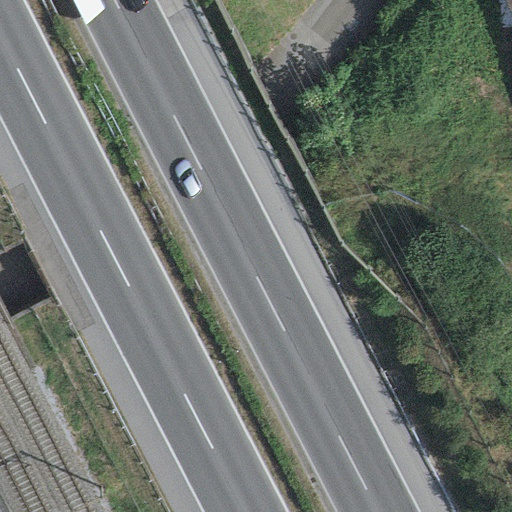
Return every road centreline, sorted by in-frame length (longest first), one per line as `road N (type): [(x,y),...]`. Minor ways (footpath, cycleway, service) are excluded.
road 1 (motorway): [(383,511),(121,0)]
road 2 (motorway): [(0,21),(251,511)]
road 3 (unclassified): [(357,0),(272,103),(0,285)]
